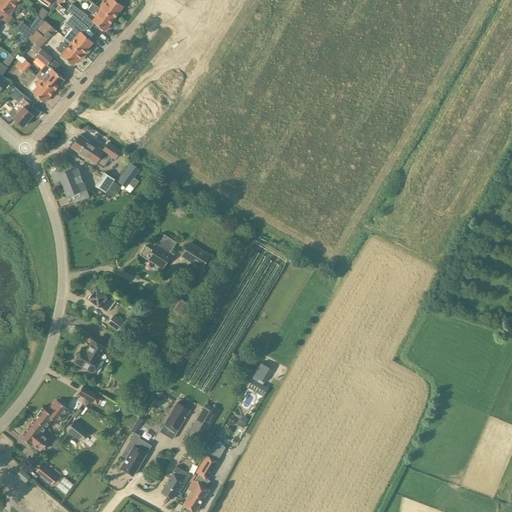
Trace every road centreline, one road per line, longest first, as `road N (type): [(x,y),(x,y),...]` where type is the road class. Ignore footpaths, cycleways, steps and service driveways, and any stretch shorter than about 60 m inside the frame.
road 1 (residential): [(0,422),(41,367),(61,293),(51,201),(23,148)]
road 2 (residential): [(354,0),(307,84),(149,2)]
road 3 (residential): [(23,148),(149,2)]
